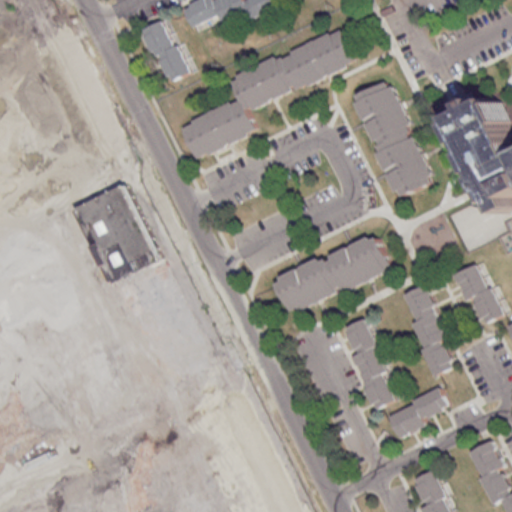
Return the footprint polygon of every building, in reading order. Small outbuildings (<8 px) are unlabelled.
[(197,27),(223,15),(227,22),(253,10),(257,18),(283,5),(280,0),(218,0),(203,0),(188,7),(197,27)] [(170,20),(147,30),(171,84),(193,74),(170,20)] [(186,122),(199,157),(261,132),(252,108),(361,65),(347,29),(233,74),(243,99),(186,122)] [(394,79),(357,94),(400,197),(436,182),(394,79)] [(461,117),(477,109),(474,104),(485,98),(488,104),(499,98),(502,103),(505,102),(511,116),(511,121),(511,122),(511,123),(511,212),(511,213),(505,201),(502,202),(497,193),(495,194),(488,179),(491,178),(488,172),(485,174),(475,154),(478,153),(473,143),(470,145),(460,125),(464,123),(461,117)] [(0,511),(288,511),(232,373),(243,368),(232,341),(222,345),(226,353),(209,360),(139,186),(13,237),(10,229),(0,232),(0,511)] [(277,276),(292,313),(395,270),(380,233),(277,276)] [(459,273),(484,326),(508,314),(484,262),(459,273)] [(406,294),(440,375),(459,367),(447,339),(452,337),(429,284),(406,294)] [(348,326),(360,354),(356,356),(377,409),(402,399),(369,317),(348,326)] [(404,437),(433,425),(430,417),(454,407),(445,387),(392,410),(404,437)] [(511,511),(511,483),(505,468),(509,466),(497,440),(472,451),(496,505),(507,500),(510,511),(511,511)] [(430,506),(424,508),(426,511),(454,511),(437,470),(418,478),(430,506)]
